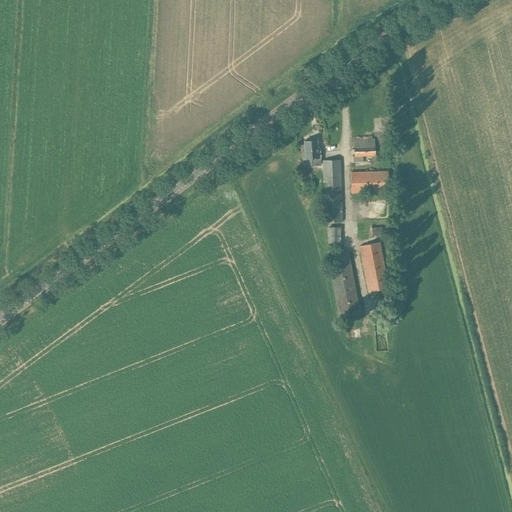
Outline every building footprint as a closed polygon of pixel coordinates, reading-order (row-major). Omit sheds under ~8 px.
[(354,155),(353,155),(354,162),(363,162),(362,156),(365,156),(376,156),(375,149),(375,139),(354,140),(354,150),(354,155)] [(318,149),(317,140),(304,141),(305,159),(311,159),(312,166),(321,165),(320,149),(318,149)] [(391,166),(390,154),(378,155),(379,167),(391,166)] [(344,221),(341,159),(324,159),(326,203),(322,203),(323,222),(344,221)] [(389,191),(389,171),(352,172),(353,191),(389,191)] [(312,184),(312,176),(303,176),(304,184),(312,184)] [(341,245),(341,227),(327,227),(328,245),(341,245)] [(382,236),(382,228),(372,228),(372,236),(382,236)] [(388,288),(380,243),(360,247),(368,292),(388,288)] [(361,312),(350,250),(330,253),(341,316),(361,312)]
